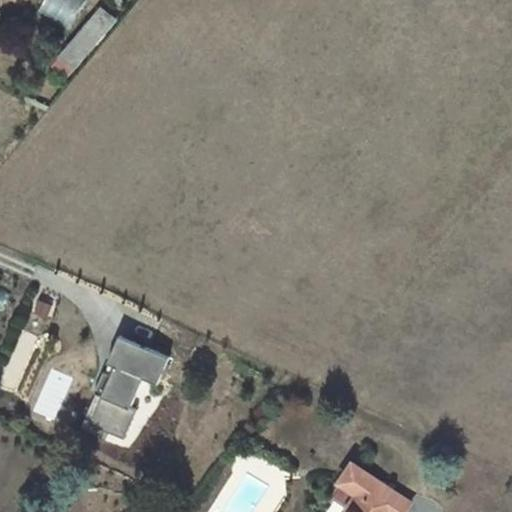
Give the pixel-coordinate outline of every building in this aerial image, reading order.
[(47,0),(41,11),(71,30),(90,0),(47,0)] [(113,23),(99,13),(62,57),(75,69),(113,23)] [(162,385),(174,358),(124,336),(86,422),(124,439),(150,380),(162,385)] [(383,511),(380,510),(394,490),(355,462),(341,483),(359,495),(348,511),(383,511)] [(394,490),(380,510),(383,511),(407,511),(413,503),(394,490)]
